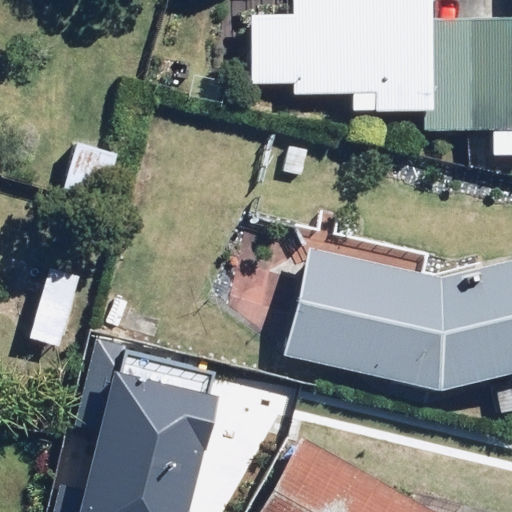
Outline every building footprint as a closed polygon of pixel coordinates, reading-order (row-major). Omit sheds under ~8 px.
[(511,15),(436,12),(436,11),(436,0),(294,0),(294,13),(253,12),(251,81),(294,82),(294,91),(352,93),(351,110),(424,112),(423,130),(494,133),(493,146),(493,152),(511,152),(511,15)] [(122,152),(74,135),(57,183),(105,200),(122,152)] [(511,255),(447,274),(315,247),(292,354),(451,387),(494,375),(505,416),(511,414),(511,255)] [(85,275),(47,264),(27,336),(65,346),(85,275)] [(175,511),(207,387),(82,355),(41,511),(175,511)] [(445,511),(303,432),(257,511),(445,511)]
